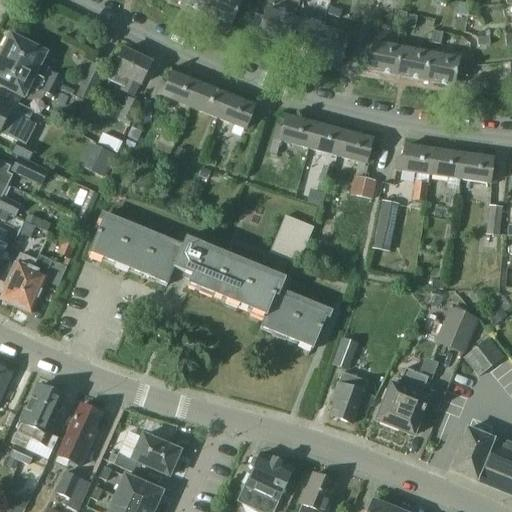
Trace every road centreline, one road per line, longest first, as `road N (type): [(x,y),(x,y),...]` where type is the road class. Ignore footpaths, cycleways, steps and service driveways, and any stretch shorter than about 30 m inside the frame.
road 1 (residential): [(80,0),(229,70),(315,99),(511,133)]
road 2 (residential): [(487,511),(343,454),(220,418)]
road 3 (residential): [(220,418),(113,386),(0,338)]
